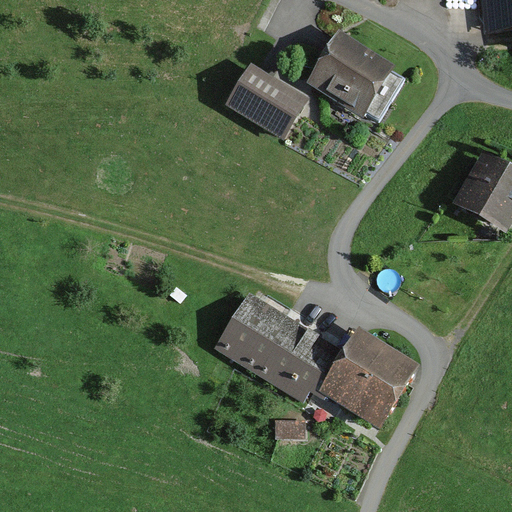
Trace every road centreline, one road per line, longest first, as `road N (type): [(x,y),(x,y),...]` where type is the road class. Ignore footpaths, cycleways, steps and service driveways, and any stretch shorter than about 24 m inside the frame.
road 1 (track): [(0,203),(113,228),(305,296),(353,290)]
road 2 (track): [(433,359),(409,327),(353,290),(343,269),(344,241),(464,74)]
road 3 (unclassified): [(350,0),(416,32),(479,85),(511,99)]
road 4 (track): [(367,511),(424,396),(433,359)]
road 5 (track): [(433,359),(511,253)]
